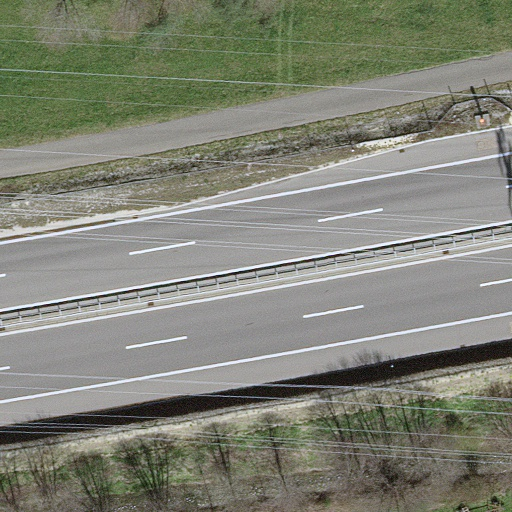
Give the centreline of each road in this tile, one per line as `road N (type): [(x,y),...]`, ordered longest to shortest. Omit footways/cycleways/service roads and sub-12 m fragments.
road 1 (track): [(511,60),(0,161)]
road 2 (motorway): [(0,368),(511,276)]
road 3 (motorway): [(511,183),(0,274)]
